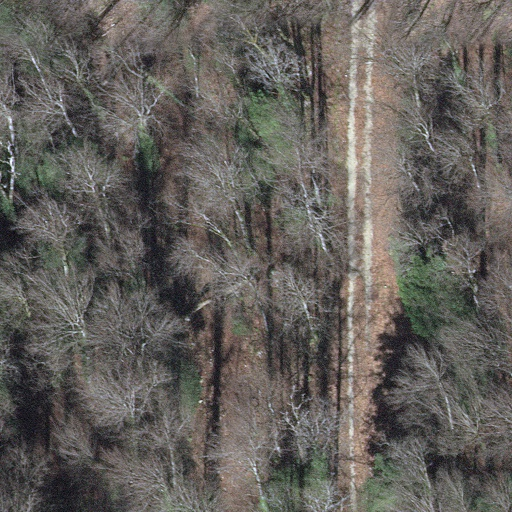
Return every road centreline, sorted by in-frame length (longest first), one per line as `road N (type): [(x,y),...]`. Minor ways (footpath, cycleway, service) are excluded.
road 1 (track): [(229,511),(170,169),(130,0)]
road 2 (track): [(364,511),(365,0)]
